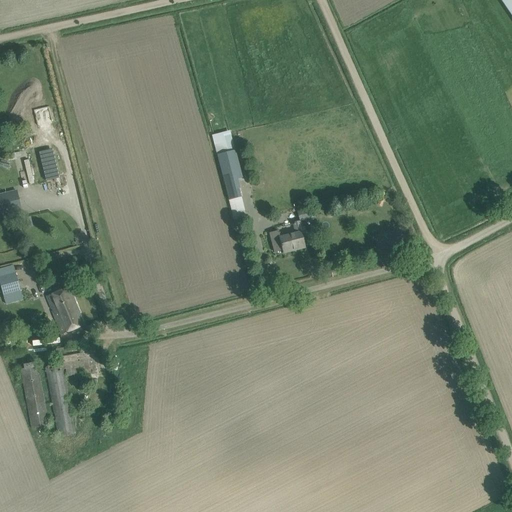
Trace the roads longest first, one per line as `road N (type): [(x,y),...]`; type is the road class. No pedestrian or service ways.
road 1 (unclassified): [(108,335),(436,256)]
road 2 (track): [(322,0),(436,256)]
road 3 (unclassified): [(511,456),(436,256)]
road 4 (track): [(0,38),(175,0)]
